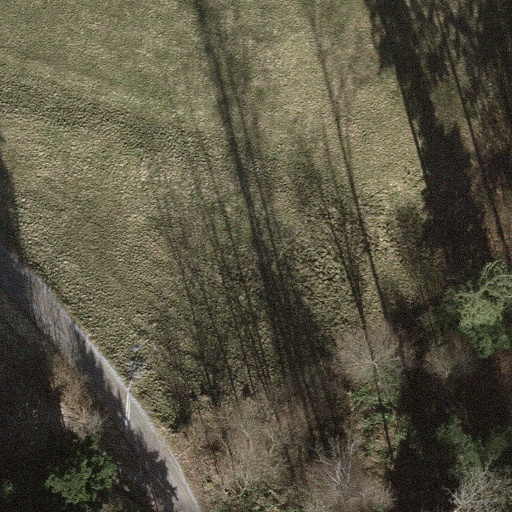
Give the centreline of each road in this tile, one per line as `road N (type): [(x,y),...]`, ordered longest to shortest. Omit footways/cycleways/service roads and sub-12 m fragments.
road 1 (track): [(190,511),(129,406),(0,279)]
road 2 (track): [(0,422),(176,485)]
